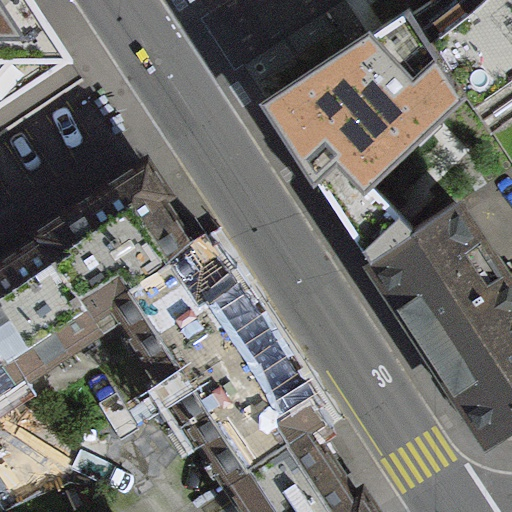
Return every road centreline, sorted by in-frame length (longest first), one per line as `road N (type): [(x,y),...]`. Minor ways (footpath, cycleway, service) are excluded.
road 1 (residential): [(183,72),(465,511)]
road 2 (residential): [(183,72),(295,0)]
